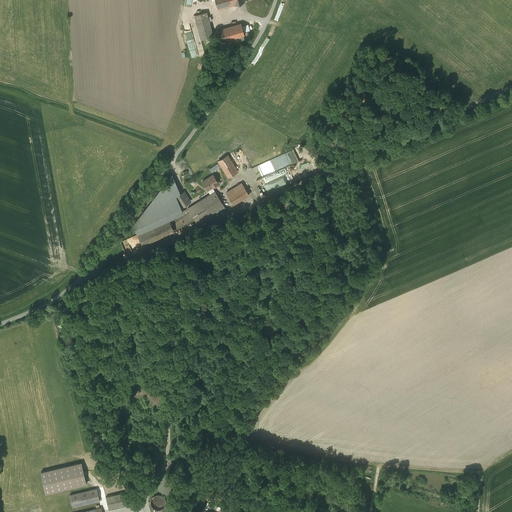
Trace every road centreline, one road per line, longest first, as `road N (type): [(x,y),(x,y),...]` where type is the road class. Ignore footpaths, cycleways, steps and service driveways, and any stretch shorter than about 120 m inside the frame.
road 1 (track): [(314,175),(335,240),(296,365),(245,437),(375,465),(479,474),(477,511)]
road 2 (unclassified): [(511,88),(78,282)]
road 3 (unclassified): [(78,282),(187,141),(275,0)]
road 4 (track): [(156,249),(154,311),(168,432),(159,479)]
road 5 (track): [(83,280),(136,504)]
